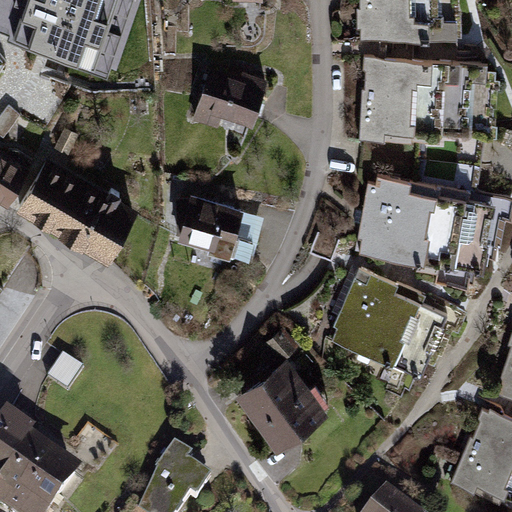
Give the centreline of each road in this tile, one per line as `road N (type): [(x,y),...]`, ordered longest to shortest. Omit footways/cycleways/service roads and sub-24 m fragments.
road 1 (residential): [(78,264),(134,306),(287,511)]
road 2 (residential): [(78,264),(0,388)]
